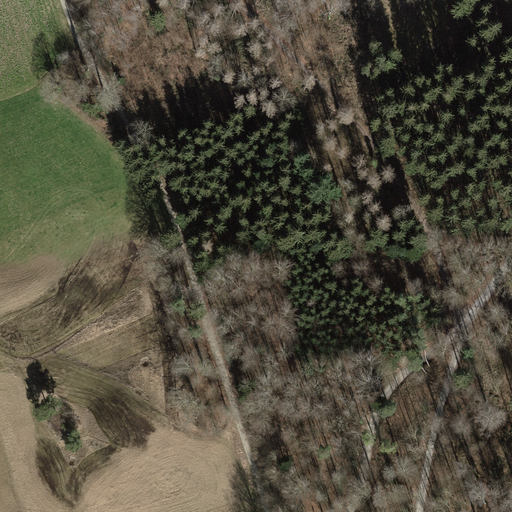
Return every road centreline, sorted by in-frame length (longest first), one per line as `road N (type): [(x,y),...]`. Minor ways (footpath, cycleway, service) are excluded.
road 1 (track): [(61,0),(168,202),(267,511)]
road 2 (track): [(238,0),(345,106),(401,182),(464,322)]
road 3 (track): [(348,511),(382,396),(464,322)]
road 4 (track): [(464,322),(438,402),(419,511)]
